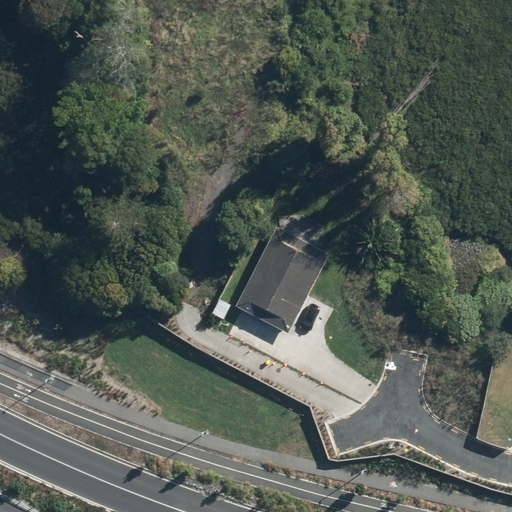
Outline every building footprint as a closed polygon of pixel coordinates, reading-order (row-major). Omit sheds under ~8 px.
[(296,15),(262,10),(253,77),(287,81),(296,15)] [(204,50),(140,58),(154,167),(208,160),(202,112),(212,111),(204,50)] [(273,228),(234,310),(289,336),(328,254),(273,228)] [(14,334),(0,332),(0,415),(9,402),(17,408),(51,359),(14,334)] [(104,398),(73,382),(44,440),(75,456),(104,398)] [(408,421),(403,419),(377,511),(437,511),(462,421),(412,407),(408,421)] [(331,511),(356,438),(301,419),(270,511),(331,511)] [(47,445),(15,424),(0,448),(0,458),(28,476),(47,445)]
